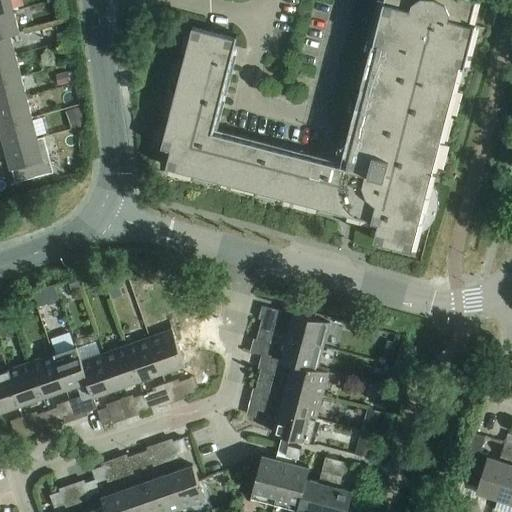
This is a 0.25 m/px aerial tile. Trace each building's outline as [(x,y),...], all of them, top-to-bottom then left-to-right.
[(0,0),(0,14),(14,11),(10,0),(0,0)] [(185,56),(162,147),(171,149),(166,167),(372,221),(377,226),(374,239),(412,249),(415,236),(420,234),(424,232),(425,231),(429,227),(432,224),(433,222),(434,220),(435,218),(436,215),(437,213),(438,211),(438,209),(438,206),(438,204),(438,202),(438,199),(438,197),(437,195),(437,192),(436,190),(435,188),(434,186),(433,184),(430,180),(459,66),(464,67),(476,22),(471,21),(476,0),(384,0),(373,44),(378,45),(346,167),(213,132),(237,38),(192,27),(191,31),(183,31),(180,54),(185,56)] [(0,36),(10,34),(10,35),(19,33),(14,11),(0,14),(0,36)] [(68,31),(58,34),(61,44),(71,42),(68,31)] [(0,60),(16,56),(10,35),(10,34),(0,36),(0,60)] [(0,82),(21,76),(16,56),(0,60),(0,82)] [(71,82),(68,72),(56,75),(58,86),(71,82)] [(0,103),(26,97),(21,76),(0,82),(0,103)] [(0,125),(32,117),(26,97),(0,103),(0,125)] [(0,139),(0,147),(37,138),(32,117),(0,125),(0,127),(3,139),(0,139)] [(37,138),(0,147),(0,157),(7,156),(11,169),(15,182),(53,172),(49,157),(43,159),(37,138)] [(81,287),(77,277),(68,280),(71,290),(81,287)] [(54,285),(33,292),(38,307),(59,299),(54,285)] [(293,313),(287,337),(323,346),(329,323),(293,313)] [(262,320),(259,330),(273,333),(275,323),(262,320)] [(172,329),(150,337),(162,372),(184,364),(172,329)] [(273,333),(259,330),(257,340),(270,343),(273,333)] [(150,337),(127,345),(139,380),(162,372),(150,337)] [(281,361),(293,364),(293,363),(317,369),(323,346),(287,337),(281,361)] [(382,355),(392,358),(396,344),(386,341),(382,355)] [(127,345),(103,354),(116,388),(139,380),(127,345)] [(76,346),(53,354),(65,389),(87,381),(88,381),(81,361),(82,361),(76,346)] [(53,354),(30,362),(43,397),(65,389),(53,354)] [(103,354),(82,361),(81,361),(88,381),(87,381),(92,395),(93,396),(116,388),(103,354)] [(30,362),(8,370),(21,404),(43,397),(30,362)] [(293,364),(286,386),(322,395),(328,372),(317,369),(293,363),(293,364)] [(261,369),(258,379),(272,382),(275,372),(261,369)] [(0,411),(21,404),(8,370),(0,372),(0,411)] [(179,382),(184,395),(194,392),(189,378),(179,382)] [(272,382),(258,379),(256,389),(269,392),(272,382)] [(286,386),(280,410),(316,419),(322,395),(286,386)] [(153,391),(144,394),(148,407),(158,404),(153,391)] [(148,407),(144,394),(134,398),(139,411),(148,407)] [(93,396),(92,395),(82,399),(87,412),(97,409),(93,396)] [(57,407),(48,411),(52,424),(62,421),(57,407)] [(97,411),(100,418),(102,424),(112,420),(107,407),(97,411)] [(316,419),(280,410),(274,433),(309,443),(316,419)] [(52,424),(48,411),(38,414),(43,427),(52,424)] [(366,421),(363,431),(375,434),(377,424),(366,421)] [(476,492),(497,499),(511,452),(511,445),(505,443),(499,460),(487,456),(489,452),(481,449),(485,436),(474,433),(459,479),(478,486),(476,492)] [(367,458),(373,438),(362,435),(356,455),(367,458)] [(173,441),(178,454),(188,451),(183,438),(173,441)] [(147,450),(138,454),(142,467),(152,463),(147,450)] [(511,452),(497,499),(511,503),(511,452)] [(142,467),(138,454),(128,457),(132,470),(142,467)] [(251,495),(275,501),(286,461),(262,455),(251,495)] [(322,471),(332,474),(336,460),(325,457),(322,471)] [(336,460),(332,474),(342,476),(345,463),(336,460)] [(275,501),(298,507),(306,479),(309,468),(286,461),(275,501)] [(193,465),(170,473),(182,508),(205,500),(193,465)] [(92,470),(95,479),(96,483),(97,483),(106,479),(102,466),(92,470)] [(170,473),(147,481),(158,511),(170,511),(182,508),(170,473)] [(95,479),(85,483),(90,496),(100,492),(97,483),(96,483),(95,479)] [(296,511),(321,511),(329,485),(306,479),(298,507),(296,511)] [(158,511),(147,481),(125,489),(132,511),(158,511)] [(329,485),(321,511),(347,511),(353,491),(329,485)] [(101,497),(104,507),(105,506),(106,511),(132,511),(125,489),(101,497)] [(64,505),(60,492),(50,495),(54,508),(64,505)]
